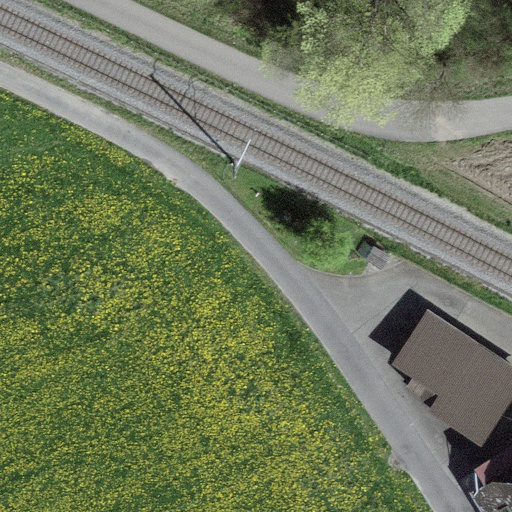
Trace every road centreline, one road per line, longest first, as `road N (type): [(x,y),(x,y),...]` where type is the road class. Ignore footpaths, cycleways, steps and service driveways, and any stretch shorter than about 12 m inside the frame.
road 1 (unclassified): [(446,511),(302,296),(138,147),(0,79)]
road 2 (unclassified): [(511,114),(478,122),(349,112),(97,0)]
